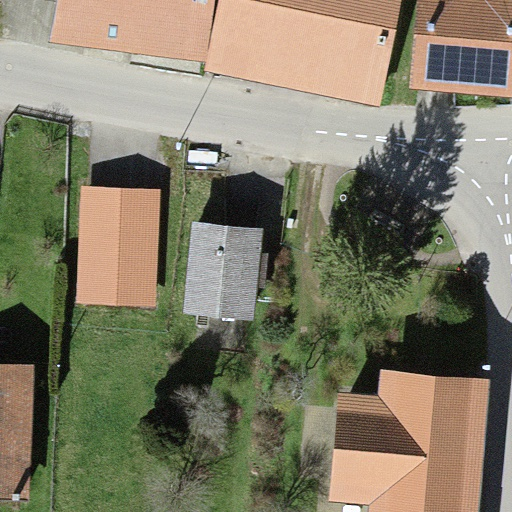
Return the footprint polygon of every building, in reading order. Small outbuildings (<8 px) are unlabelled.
[(209,65),(219,0),(58,0),(58,1),(52,41),(209,65)] [(219,0),(209,65),(204,71),(380,104),(400,0),(219,0)] [(511,0),(415,0),(408,86),(511,95),(511,0)] [(157,194),(84,192),(82,302),(154,303),(157,194)] [(195,226),(190,314),(253,318),(258,230),(195,226)] [(479,511),(491,377),(377,368),(375,393),(337,390),(327,500),(370,504),(368,511),(479,511)] [(32,371),(0,369),(0,496),(25,497),(32,371)]
